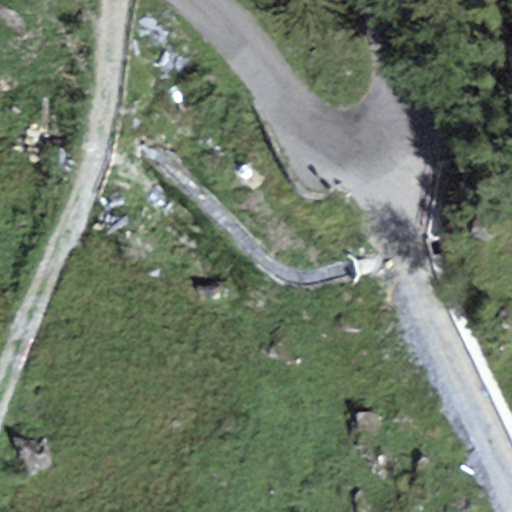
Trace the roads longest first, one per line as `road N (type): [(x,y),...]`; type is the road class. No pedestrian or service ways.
road 1 (track): [(111,0),(98,139),(0,407)]
road 2 (unclassified): [(194,0),(301,126),(318,142),(353,151),(385,141),(402,114),(397,64),(375,0)]
road 3 (track): [(369,148),(411,260),(511,458)]
